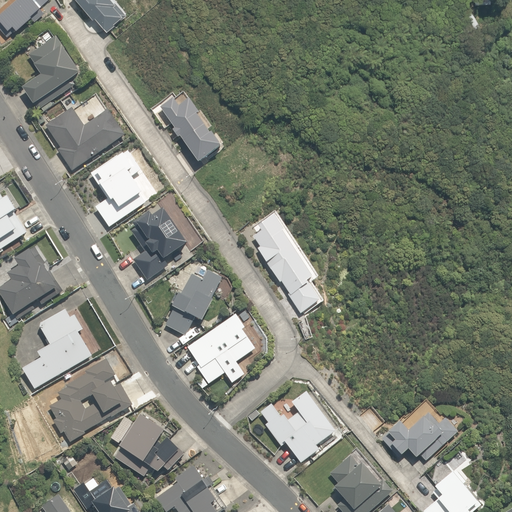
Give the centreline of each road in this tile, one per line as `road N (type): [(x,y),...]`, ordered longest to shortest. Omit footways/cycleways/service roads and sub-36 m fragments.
road 1 (residential): [(283,378),(288,347),(71,32)]
road 2 (residential): [(0,112),(150,364),(211,434)]
road 3 (residential): [(283,378),(310,383),(413,503)]
